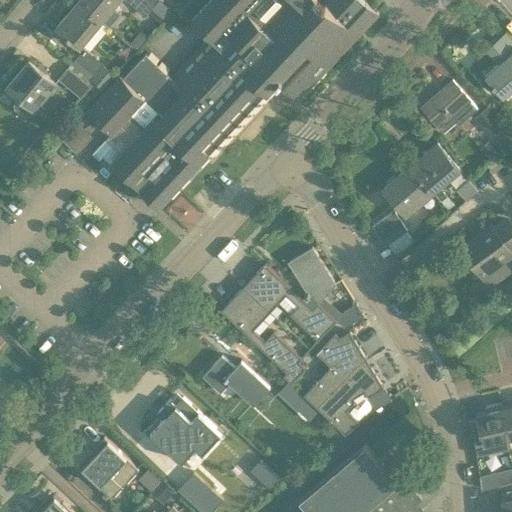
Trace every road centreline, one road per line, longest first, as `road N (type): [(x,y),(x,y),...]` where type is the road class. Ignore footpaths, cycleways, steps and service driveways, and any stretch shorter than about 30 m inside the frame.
road 1 (residential): [(0,467),(293,154)]
road 2 (residential): [(293,154),(425,12)]
road 3 (residential): [(370,276),(511,176)]
road 4 (residential): [(370,276),(293,154)]
road 5 (residential): [(437,388),(370,276)]
road 6 (residential): [(458,511),(437,388)]
